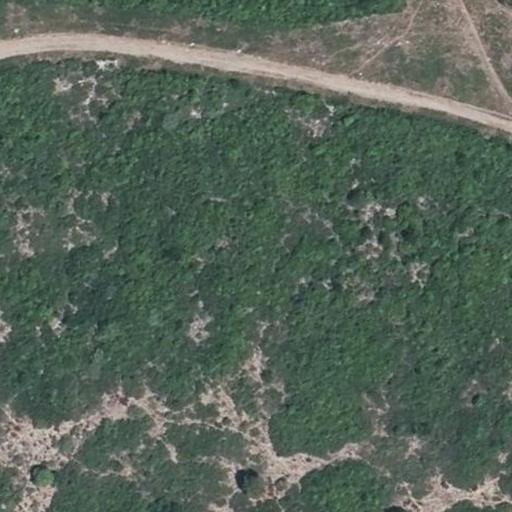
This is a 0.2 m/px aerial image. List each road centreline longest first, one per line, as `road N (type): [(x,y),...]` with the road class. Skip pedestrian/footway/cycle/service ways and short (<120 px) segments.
road 1 (track): [(0,54),(106,44),(288,72),(511,127)]
road 2 (track): [(457,0),(511,110)]
